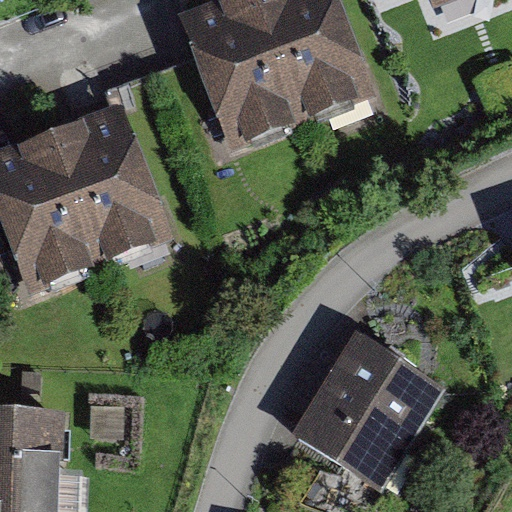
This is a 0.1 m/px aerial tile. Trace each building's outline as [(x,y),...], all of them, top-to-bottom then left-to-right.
[(311,0),(294,0),(162,50),(216,191),(363,135),(311,0)] [(511,0),(402,0),(419,45),(511,10),(511,0)] [(106,141),(0,181),(0,286),(17,332),(158,278),(106,141)] [(347,511),(371,511),(430,424),(344,367),(278,466),(347,511)] [(49,511),(51,443),(0,441),(0,511),(49,511)]
